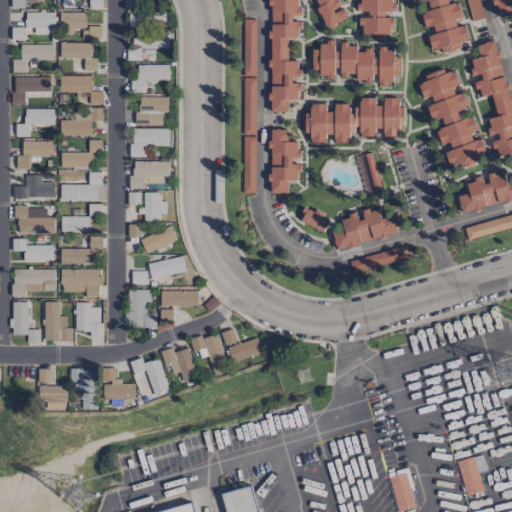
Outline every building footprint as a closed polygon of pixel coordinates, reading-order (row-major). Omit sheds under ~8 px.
[(101,7),(101,0),(88,0),(89,8),(101,7)] [(163,12),(164,25),(128,26),(128,12),(126,12),(126,0),(138,0),(139,12),(163,12)] [(269,0),(270,112),(288,112),(288,100),(299,100),(299,83),(291,83),(291,77),(299,77),(299,61),(287,61),(287,38),(299,38),(299,22),(291,22),(291,15),(299,15),(299,0),(269,0)] [(312,0),(325,28),(346,18),(337,0),(312,0)] [(392,34),(391,18),(384,18),(384,12),(393,11),(393,0),(357,0),(357,12),(366,12),(366,17),(360,17),(360,34),(392,34)] [(468,40),(464,25),(456,27),(454,20),(462,18),(458,2),(448,5),(447,0),(419,0),(430,2),(428,11),(420,13),(423,25),(434,28),(433,34),(427,36),(430,47),(458,53),(461,42),(468,40)] [(511,0),(491,0),(495,16),(511,12),(511,0)] [(52,12),(24,12),(24,27),(34,27),(34,34),(52,34),(52,12)] [(72,28),(85,28),(86,13),(60,12),(59,33),(72,34),(72,28)] [(256,19),(242,19),(243,135),(255,135),(255,77),(256,77),(256,19)] [(11,40),(24,40),(23,27),(11,27),(11,40)] [(81,38),(101,38),(101,27),(82,27),(81,38)] [(131,31),(131,46),(126,46),(126,59),(139,59),(139,48),(169,47),(168,31),(131,31)] [(511,163),(511,104),(495,40),(476,45),(479,57),(467,61),(471,79),(474,79),(479,97),(491,94),(497,116),(485,119),(490,138),(491,138),(496,157),(506,154),(509,165),(511,163)] [(311,70),(319,70),(319,73),(324,77),(355,78),(355,82),(372,83),(372,79),(377,85),(393,86),(393,76),(399,77),(401,56),(392,55),(392,53),(382,46),(378,46),(377,59),(372,55),(372,48),(365,48),(362,52),(346,42),(340,42),(339,51),(333,47),(334,42),(319,41),(319,49),(312,49),(311,70)] [(90,42),(59,43),(60,58),(71,58),(71,71),(96,70),(96,58),(91,58),(90,42)] [(11,72),(25,72),(25,60),(52,60),(52,44),(19,44),(20,59),(11,59),(11,72)] [(168,64),(168,79),(143,80),(143,92),(130,92),(130,79),(136,79),(136,64),(168,64)] [(485,153),(480,138),(472,141),(469,133),(476,131),(471,116),(462,119),(460,113),(466,104),(462,93),(454,95),(452,90),(458,82),(454,70),(446,72),(442,69),(428,74),(418,86),(422,99),(430,96),(433,103),(426,106),(428,111),(443,123),(436,132),(440,145),(448,142),(451,150),(444,152),(450,170),(478,160),(476,156),(485,153)] [(90,76),(60,75),(60,92),(78,92),(78,103),(101,104),(102,91),(90,91),(90,76)] [(49,91),(49,76),(12,77),(12,104),(24,104),(23,92),(49,91)] [(168,96),(168,113),(162,113),(162,125),(134,125),(134,111),(138,111),(138,104),(139,104),(139,96),(168,96)] [(398,98),(382,97),(382,105),(374,105),(374,98),(360,97),(352,116),(346,104),(333,104),(333,112),(325,111),(325,104),(312,103),(298,132),(307,132),(311,143),(325,143),(325,132),(333,136),(333,143),(348,143),(348,133),(357,129),(361,137),(374,137),(374,128),(382,129),(382,136),(396,137),(404,120),(404,108),(398,106),(398,98)] [(53,125),(53,109),(24,109),(24,124),(15,124),(14,136),(28,136),(28,124),(53,125)] [(90,135),(90,121),(102,121),(101,110),(59,111),(60,136),(90,135)] [(131,128),(131,143),(129,143),(129,156),(144,156),(144,145),(168,145),(168,128),(131,128)] [(270,129),(269,193),(287,193),(287,181),(298,181),(299,164),(291,164),(291,158),(298,158),(299,142),(287,141),(287,129),(270,129)] [(254,193),(255,136),(243,136),(242,193),(254,193)] [(60,152),(60,167),(92,166),(92,153),(100,153),(100,140),(87,140),(87,152),(60,152)] [(16,156),(15,169),(29,169),(29,156),(53,156),(53,142),(21,141),(21,156),(16,156)] [(380,190),(373,152),(356,156),(363,193),(380,190)] [(133,161),(133,168),(132,168),(132,175),(128,175),(128,188),(141,188),(141,176),(167,176),(167,161),(133,161)] [(511,181),(505,183),(502,171),(487,175),(488,183),(482,184),(480,176),(465,179),(469,193),(457,196),(460,212),(511,199),(511,181)] [(59,200),(96,199),(96,184),(101,184),(100,172),(87,172),(87,184),(59,184),(59,200)] [(53,198),(53,182),(40,182),(40,175),(25,175),(24,185),(13,185),(13,197),(53,198)] [(142,191),(142,207),(136,207),(136,213),(143,213),(143,220),(158,220),(158,214),(165,214),(165,201),(160,201),(160,194),(158,194),(158,192),(142,191)] [(140,192),(127,192),(127,205),(139,205),(140,192)] [(100,204),(88,204),(88,214),(100,214),(100,204)] [(340,216),(343,230),(332,233),(336,249),(397,234),(392,215),(380,218),(377,205),(358,210),(358,212),(340,216)] [(54,218),(46,218),(46,207),(13,206),(13,219),(17,219),(17,233),(53,234),(54,218)] [(329,219),(306,207),(299,221),(322,232),(329,219)] [(511,213),(463,228),(467,240),(511,227),(511,213)] [(89,231),(89,216),(60,216),(60,232),(89,231)] [(139,237),(140,225),(127,224),(127,237),(139,237)] [(169,225),(176,238),(145,253),(139,240),(169,225)] [(60,249),(60,263),(98,263),(98,250),(101,250),(101,236),(90,236),(90,249),(60,249)] [(52,245),(25,245),(25,239),(12,239),(12,251),(23,251),(23,261),(52,260),(52,245)] [(352,273),(407,258),(403,246),(348,261),(352,273)] [(150,279),(185,270),(182,255),(146,264),(150,279)] [(54,291),(53,269),(15,269),(15,283),(10,283),(11,296),(25,296),(25,292),(54,291)] [(60,269),(60,284),(62,284),(62,291),(85,291),(85,297),(97,297),(97,269),(60,269)] [(145,271),(130,271),(131,284),(146,283),(145,271)] [(126,289),(126,326),(154,327),(154,314),(148,314),(149,289),(126,289)] [(160,290),(160,306),(196,306),(196,290),(160,290)] [(219,303),(213,296),(203,306),(209,312),(219,303)] [(58,301),(43,302),(43,341),(71,340),(71,328),(66,328),(66,316),(59,316),(58,301)] [(26,302),(11,302),(10,335),(26,335),(26,302)] [(74,331),(89,331),(89,336),(100,336),(100,307),(90,307),(90,303),(75,302),(74,331)] [(172,309),(159,309),(159,321),(172,321),(172,309)] [(26,343),(39,343),(39,329),(27,329),(26,343)] [(214,375),(204,349),(193,353),(188,339),(200,335),(202,339),(215,334),(228,370),(214,375)] [(260,352),(231,362),(226,347),(255,337),(260,352)] [(173,352),(171,347),(159,351),(163,363),(174,359),(182,381),(197,375),(187,347),(173,352)] [(153,394),(144,371),(133,375),(128,362),(140,358),(142,363),(156,358),(167,389),(153,394)] [(50,369),(37,368),(37,381),(50,381),(50,369)] [(69,382),(69,369),(82,368),(82,370),(96,370),(97,409),(82,409),(81,381),(69,382)] [(134,384),(134,399),(101,399),(101,384),(110,384),(110,381),(101,381),(101,368),(114,368),(114,379),(121,379),(121,384),(134,384)] [(38,386),(38,401),(67,401),(66,386),(38,386)] [(455,462),(465,495),(482,490),(477,472),(486,470),(481,454),(455,462)] [(386,473),(397,511),(414,507),(410,491),(413,490),(407,467),(386,473)] [(221,495),(225,511),(256,511),(249,486),(221,495)] [(193,511),(192,503),(155,511),(193,511)]
